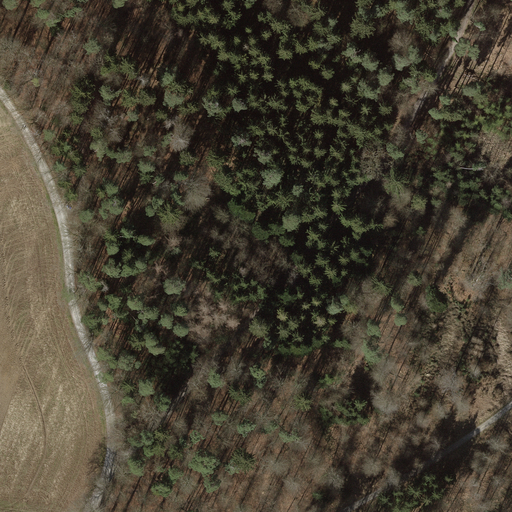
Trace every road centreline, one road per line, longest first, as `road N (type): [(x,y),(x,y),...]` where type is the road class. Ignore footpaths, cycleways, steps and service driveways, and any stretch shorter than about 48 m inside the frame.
road 1 (track): [(111,457),(262,302),(376,165),(427,88),(470,0)]
road 2 (track): [(0,89),(61,213),(79,326),(109,406),(111,457),(89,511)]
road 3 (track): [(67,235),(79,206),(87,93),(128,0)]
road 4 (track): [(340,511),(511,392)]
